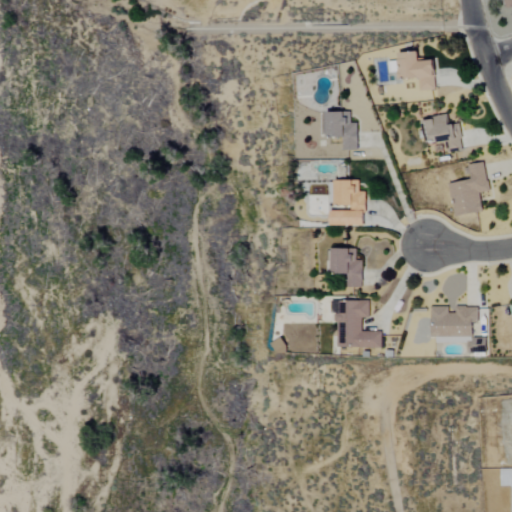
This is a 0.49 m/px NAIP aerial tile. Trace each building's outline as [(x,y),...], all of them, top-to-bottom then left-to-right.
[(421,53),(402,54),(402,80),(420,79),(421,91),(437,90),(437,61),(422,61),(421,53)] [(391,72),(400,72),(400,62),(390,62),(391,72)] [(350,113),(328,113),(329,139),(344,139),(344,151),(359,151),(358,127),(350,127),(350,113)] [(446,154),(462,152),(457,124),(450,126),(448,115),(426,119),(428,132),(430,132),(432,143),(444,141),(446,154)] [(481,194),(490,192),(485,163),(469,166),(472,181),(450,185),(456,217),(484,213),(481,194)] [(332,226),(366,227),(367,194),(357,194),(357,181),(337,181),(337,206),(352,207),(352,212),(333,212),(332,226)] [(355,249),(334,250),(334,274),(347,274),(347,288),(364,288),(363,264),(355,264),(355,249)] [(339,349),(382,348),(382,332),(362,332),(362,319),(370,319),(370,302),(333,302),(333,324),(339,324),(339,349)] [(478,308),(453,307),(453,308),(433,307),(432,337),(477,338),(478,308)] [(469,343),(469,354),(488,353),(488,338),(438,339),(438,344),(469,343)] [(278,356),(289,352),(284,339),(273,343),(278,356)]
